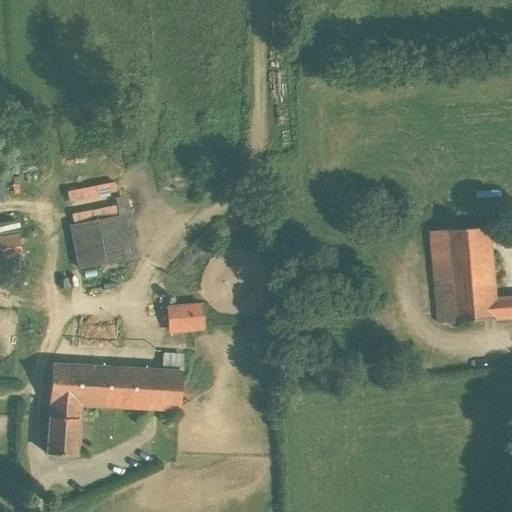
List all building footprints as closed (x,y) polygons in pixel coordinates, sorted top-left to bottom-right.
[(114,183),(67,192),(69,201),(115,192),(114,183)] [(126,195),(114,198),(116,206),(72,214),(74,224),(69,225),(77,270),(139,258),(126,195)] [(511,297),(498,298),(492,227),(434,231),(439,323),(511,316),(511,297)] [(0,236),(0,257),(22,254),(18,233),(0,236)] [(203,304),(166,307),(168,333),(204,330),(203,304)] [(181,371),(51,364),(49,402),(50,402),(47,454),(77,455),(80,404),(179,410),(181,371)]
